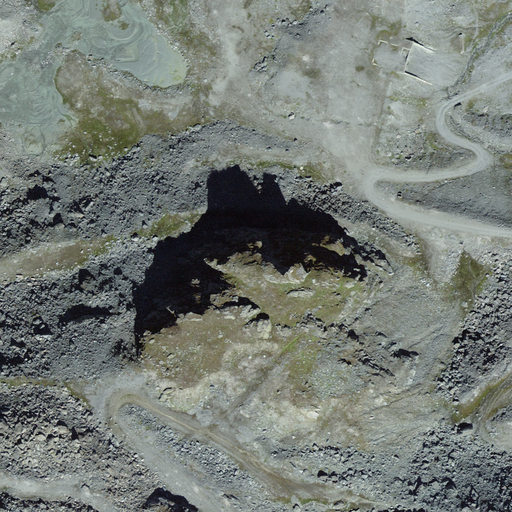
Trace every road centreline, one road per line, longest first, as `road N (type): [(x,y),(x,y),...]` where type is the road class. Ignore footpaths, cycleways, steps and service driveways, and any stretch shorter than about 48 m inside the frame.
road 1 (track): [(402,511),(310,495),(130,403),(116,415),(130,436),(204,511)]
road 2 (track): [(511,234),(404,214),(375,201),(367,187),(376,174),(420,178),(477,167),(481,155),(445,133),(441,112),(511,74)]
road 3 (track): [(114,511),(0,478)]
